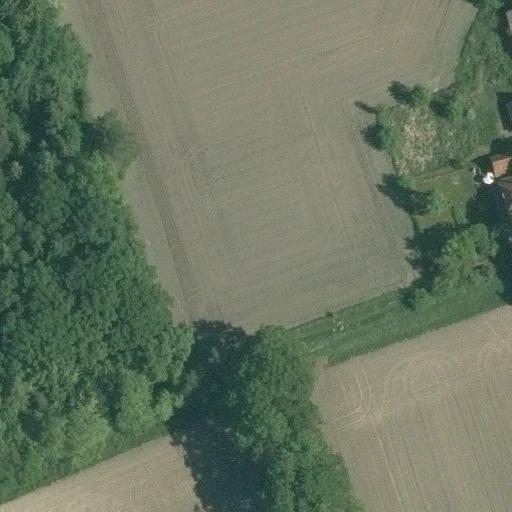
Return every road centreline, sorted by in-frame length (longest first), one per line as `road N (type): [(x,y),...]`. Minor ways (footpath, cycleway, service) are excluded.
road 1 (track): [(511,258),(275,345),(0,463)]
road 2 (track): [(247,359),(303,511)]
